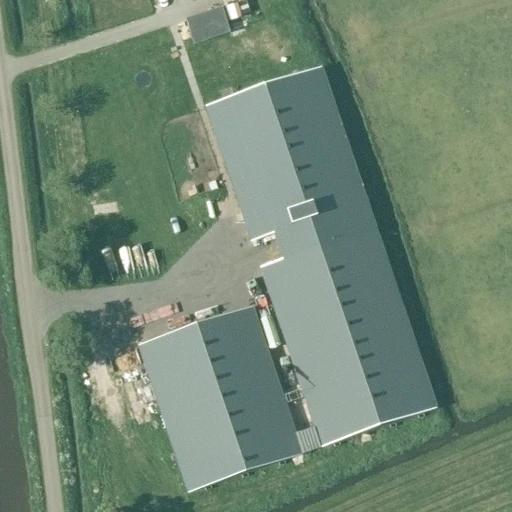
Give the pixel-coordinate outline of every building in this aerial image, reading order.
[(230,35),(221,10),(199,17),(207,42),(230,35)] [(210,64),(217,84),(263,68),(256,47),(210,64)] [(320,72),(241,99),(295,257),(374,231),(320,72)] [(218,223),(222,245),(258,238),(258,237),(273,234),(269,213),(218,223)] [(378,232),(261,271),(323,451),(439,412),(378,232)] [(300,457),(251,310),(138,348),(188,495),(300,457)]
